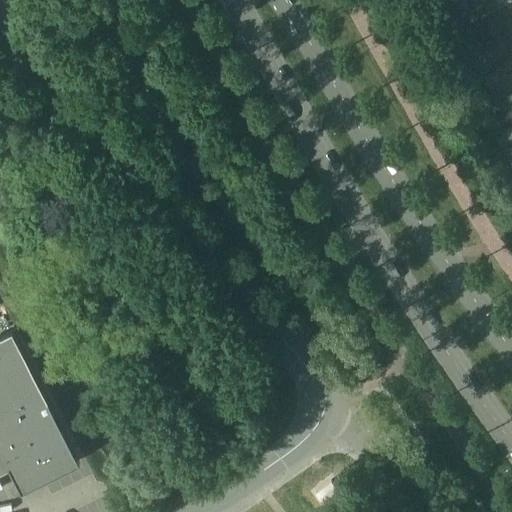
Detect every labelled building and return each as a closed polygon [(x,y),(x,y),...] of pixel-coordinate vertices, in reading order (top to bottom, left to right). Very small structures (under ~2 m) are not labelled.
[(443,0),(448,10),(454,8),(469,1),(468,0),(443,0)] [(495,0),(473,0),(474,1),(480,12),(498,4),(495,0)] [(469,3),(455,9),(461,25),(476,19),(469,3)] [(505,92),(493,97),(497,108),(509,103),(505,92)] [(511,120),(511,115),(509,110),(495,117),(500,126),(511,120)] [(492,146),(483,149),(486,158),(496,154),(498,154),(495,145),(493,146),(492,146)] [(511,151),(511,148),(502,150),(509,171),(511,170),(511,151)] [(0,468),(9,465),(17,460),(26,478),(38,472),(41,479),(79,459),(60,422),(61,422),(13,327),(0,333),(0,468)]
